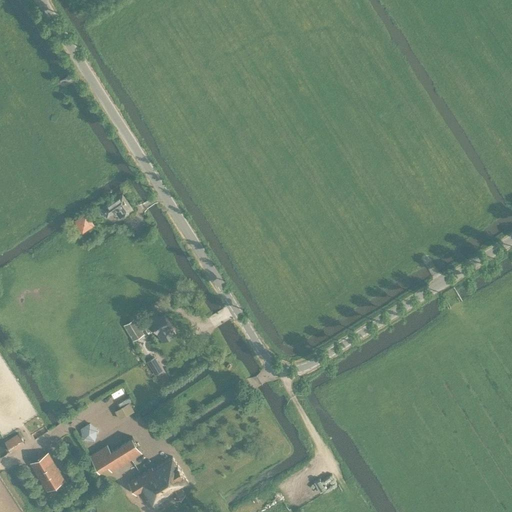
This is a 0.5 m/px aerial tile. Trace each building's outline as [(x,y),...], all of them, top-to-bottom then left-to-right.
[(124,214),(133,208),(122,193),(101,207),(107,215),(119,207),(124,214)] [(157,332),(162,341),(175,333),(164,314),(158,317),(156,314),(148,319),(150,323),(145,327),(148,332),(154,329),(156,333),(157,332)] [(134,318),(123,324),(133,340),(143,333),(134,318)] [(163,370),(155,357),(146,362),(155,375),(163,370)] [(129,402),(114,410),(119,419),(134,410),(129,402)] [(83,424),(82,438),(97,438),(98,424),(83,424)] [(10,449),(23,441),(18,432),(4,440),(10,449)] [(90,454),(99,470),(116,459),(120,465),(142,451),(132,436),(103,454),(99,448),(90,454)] [(32,460),(49,488),(62,480),(58,473),(60,472),(48,451),(32,460)] [(152,467),(128,482),(136,493),(141,490),(147,499),(149,497),(154,505),(171,494),(175,499),(184,493),(180,486),(188,481),(183,474),(184,473),(178,464),(177,464),(172,456),(153,468),(152,467)]
